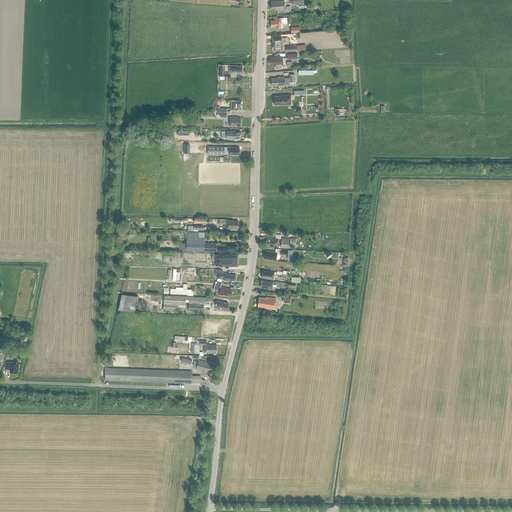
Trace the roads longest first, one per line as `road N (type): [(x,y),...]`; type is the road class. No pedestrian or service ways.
road 1 (tertiary): [(224,389),(255,234),(261,0)]
road 2 (residential): [(224,389),(0,381)]
road 3 (tertiary): [(209,510),(224,389)]
